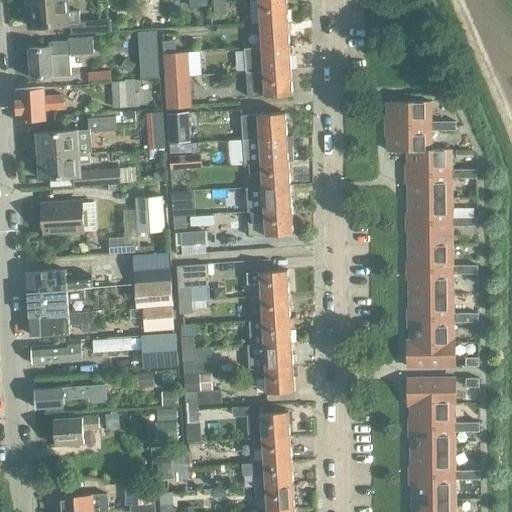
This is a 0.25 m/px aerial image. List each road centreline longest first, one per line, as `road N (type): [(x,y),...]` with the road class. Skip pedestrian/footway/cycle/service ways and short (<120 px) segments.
road 1 (residential): [(337,511),(332,0)]
road 2 (residential): [(23,511),(0,192)]
road 3 (track): [(511,139),(454,0)]
